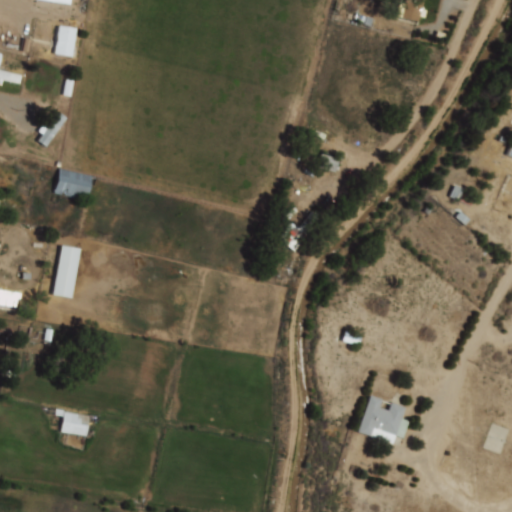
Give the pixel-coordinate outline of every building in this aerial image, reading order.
[(403,0),(423,0),(421,10),(425,11),(424,17),(419,16),(417,23),(396,18),(399,1),(403,2),(403,0)] [(57,26),(74,28),(71,57),(54,55),(57,26)] [(0,71),(20,76),(18,84),(2,81),(1,85),(0,84),(0,71)] [(39,141),(46,146),(66,118),(59,113),(39,141)] [(317,168),(334,172),(337,158),(320,154),(317,168)] [(83,200),(89,175),(56,168),(51,192),(83,200)] [(278,239),(294,251),(320,217),(312,211),(298,230),(289,223),(278,239)] [(68,297),(77,248),(59,245),(49,294),(68,297)] [(0,304),(14,307),(17,293),(0,290),(0,304)] [(369,396),(381,400),(378,409),(388,412),(390,404),(404,409),(401,419),(410,421),(404,440),(396,437),(394,445),(357,433),(369,396)] [(85,434),(86,415),(61,412),(59,432),(85,434)]
